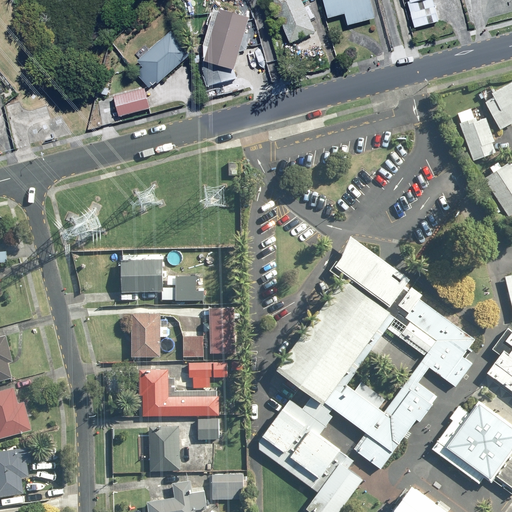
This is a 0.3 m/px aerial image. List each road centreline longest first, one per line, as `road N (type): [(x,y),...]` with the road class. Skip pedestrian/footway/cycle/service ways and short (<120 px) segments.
road 1 (residential): [(511,44),(22,175)]
road 2 (residential): [(22,175),(81,393),(88,511)]
